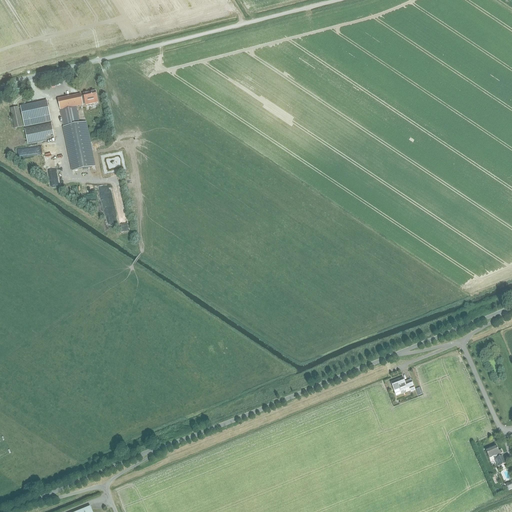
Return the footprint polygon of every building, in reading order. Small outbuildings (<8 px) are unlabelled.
[(84,96),(81,97),(83,104),(85,104),(86,106),(98,103),(95,92),(89,93),(83,94),(84,96)] [(81,95),(58,99),(60,110),(76,107),(83,105),(83,104),(81,97),(81,95)] [(51,121),(50,116),(47,102),(20,107),(24,127),(51,121)] [(76,107),(60,110),(63,127),(80,124),(76,107)] [(11,109),(15,129),(22,127),(18,108),(11,109)] [(80,124),(63,127),(74,173),(96,168),(87,124),(86,122),(80,124)] [(52,124),(25,130),(28,144),(55,139),(52,124)] [(47,149),(51,182),(57,181),(52,148),(47,149)] [(403,376),(391,381),(394,389),(399,387),(400,388),(409,385),(411,389),(415,387),(411,378),(405,381),(403,376)] [(496,456),(499,455),(499,454),(502,453),(501,450),(498,451),(496,445),(485,450),(489,459),(494,457),(494,458),(497,457),(496,456)]
